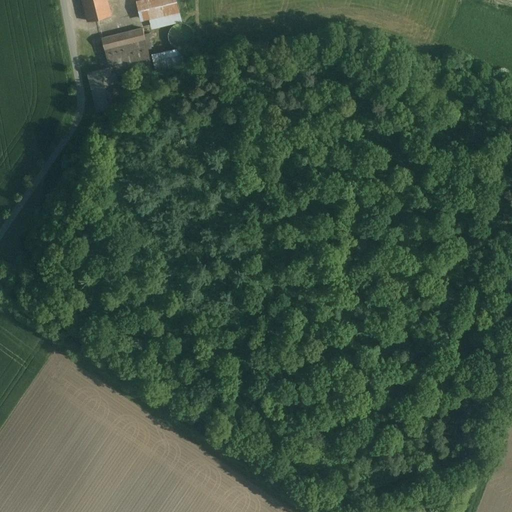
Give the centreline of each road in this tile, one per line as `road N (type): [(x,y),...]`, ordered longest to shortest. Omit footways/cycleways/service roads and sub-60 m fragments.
road 1 (unclassified): [(341,511),(0,278)]
road 2 (unclassified): [(62,0),(79,113),(0,236)]
